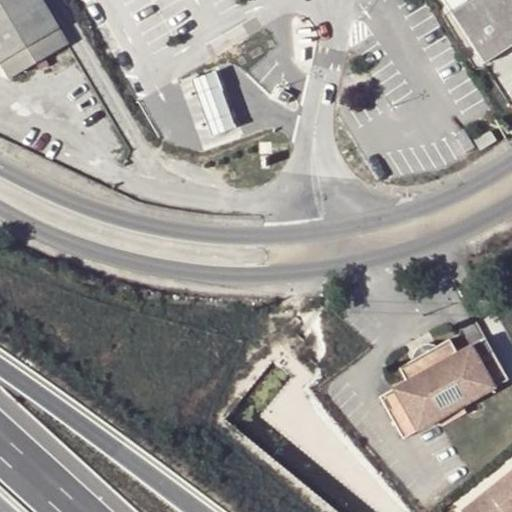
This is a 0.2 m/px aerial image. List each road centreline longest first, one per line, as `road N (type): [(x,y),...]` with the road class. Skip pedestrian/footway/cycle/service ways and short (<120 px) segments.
road 1 (tertiary): [(511,163),(409,217),(321,234),(188,232),(131,220),(0,166)]
road 2 (tertiary): [(0,208),(66,243),(124,261),(244,276),(426,251),(511,206)]
road 3 (motorway): [(201,511),(0,359)]
road 4 (motorway): [(116,511),(0,408)]
